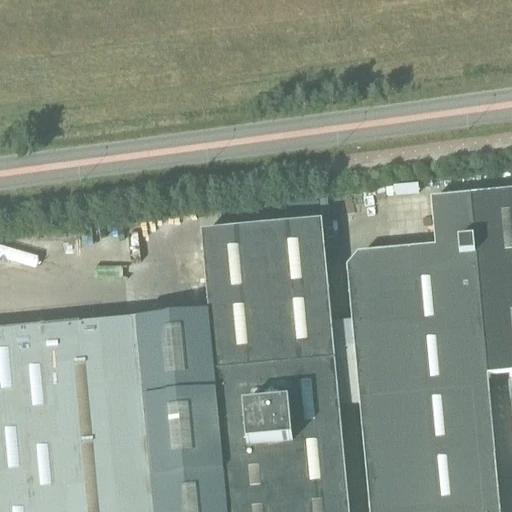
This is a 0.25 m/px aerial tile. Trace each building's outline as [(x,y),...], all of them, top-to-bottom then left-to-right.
[(511,194),(471,198),(488,379),(511,377),(511,385),(511,194)] [(499,511),(487,380),(488,379),(471,198),(426,202),(427,214),(431,213),(435,250),(357,257),(347,271),(369,511),(499,511)] [(119,226),(121,239),(134,237),(132,225),(119,226)] [(349,511),(322,226),(201,237),(226,511),(349,511)] [(80,261),(103,259),(102,249),(79,251),(80,261)] [(149,511),(132,325),(0,336),(0,511),(149,511)]
